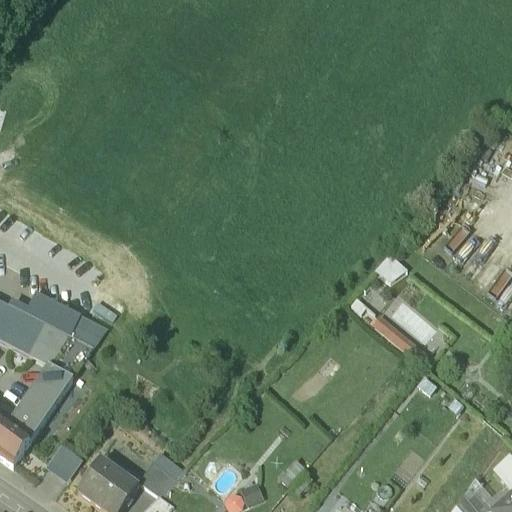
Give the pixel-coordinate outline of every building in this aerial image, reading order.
[(393,263),(380,278),(396,291),(409,276),(393,263)] [(41,277),(80,302),(88,291),(49,265),(41,277)] [(0,346),(51,370),(73,381),(107,330),(34,303),(25,321),(0,309),(0,346)] [(379,326),(374,335),(412,358),(418,349),(379,326)] [(73,381),(51,370),(10,433),(29,445),(73,381)] [(10,433),(0,425),(0,461),(12,470),(29,445),(10,433)] [(46,472),(67,486),(82,464),(61,450),(46,472)] [(511,460),(494,477),(511,497),(511,460)] [(122,511),(137,490),(98,464),(76,495),(101,511),(122,511)] [(176,481),(152,465),(138,485),(158,499),(159,499),(176,481)] [(305,480),(291,495),(297,501),(311,486),(305,480)] [(475,485),(463,502),(471,511),(482,511),(472,501),(481,492),(475,485)] [(258,489),(243,495),(248,509),(264,503),(258,489)] [(511,511),(511,497),(495,511),(511,511)] [(170,511),(173,509),(159,499),(158,499),(145,511),(170,511)] [(471,511),(463,502),(455,511),(471,511)]
